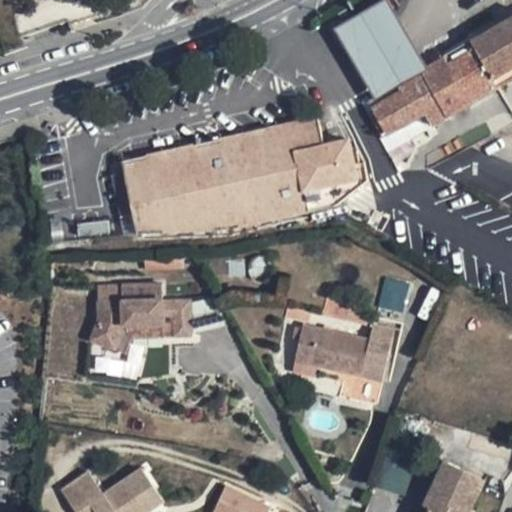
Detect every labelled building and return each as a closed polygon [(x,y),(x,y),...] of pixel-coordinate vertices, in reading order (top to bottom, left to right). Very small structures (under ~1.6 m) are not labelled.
[(429,67),(389,0),(382,0),(334,28),(374,98),(429,67)] [(511,18),(429,67),(374,98),(371,100),(368,101),(388,136),(391,134),(427,114),(433,125),(511,79),(511,18)] [(235,71),(232,64),(210,71),(213,78),(235,71)] [(325,143),(318,117),(124,161),(135,214),(139,233),(224,230),(243,226),(340,204),(370,180),(365,162),(358,163),(352,137),(325,143)] [(135,214),(124,161),(115,163),(127,215),(135,214)] [(379,303),(401,309),(408,283),(386,277),(379,303)] [(90,340),(114,349),(124,324),(161,323),(161,313),(171,312),(172,337),(192,336),(189,301),(162,302),(161,284),(122,287),(121,300),(99,301),(99,319),(90,340)] [(99,286),(99,301),(121,300),(122,287),(99,286)] [(352,305),(327,297),(323,314),(348,320),(352,305)] [(218,300),(189,301),(192,336),(238,335),(218,300)] [(124,324),(114,349),(126,354),(132,339),(162,338),(161,323),(124,324)] [(395,330),(374,326),(370,341),(303,326),(303,329),(300,341),(295,362),(296,363),(318,367),(383,382),(395,330)] [(303,329),(295,327),(293,340),(300,341),(303,329)] [(318,367),(296,363),(294,373),(315,378),(318,367)] [(370,485),(399,493),(413,445),(384,436),(370,485)] [(471,511),(485,480),(445,462),(426,505),(431,507),(429,511),(471,511)] [(147,511),(165,500),(143,469),(104,494),(90,472),(62,491),(76,511),(82,511),(92,506),(96,511),(147,511)] [(268,511),(272,505),(224,483),(210,511),(212,511),(268,511)]
